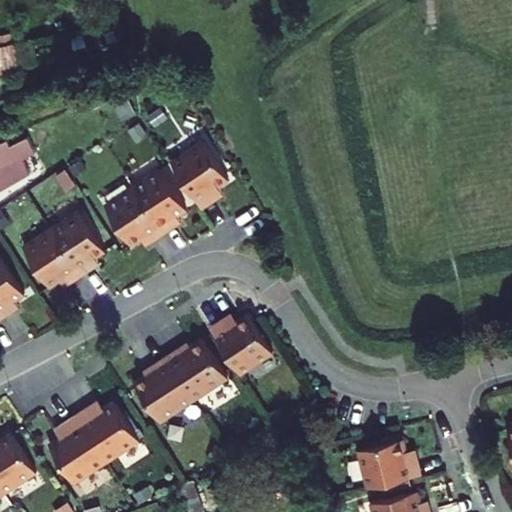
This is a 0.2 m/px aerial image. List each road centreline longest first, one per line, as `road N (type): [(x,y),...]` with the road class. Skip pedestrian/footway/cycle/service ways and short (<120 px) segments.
road 1 (residential): [(0,369),(211,263),(257,277),(339,377),(377,389),(441,380)]
road 2 (residential): [(441,380),(503,511)]
